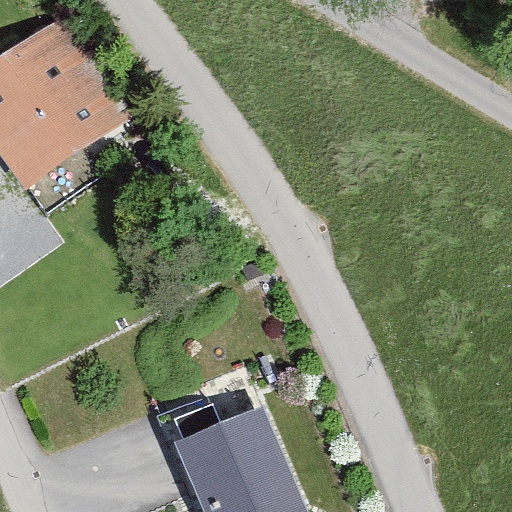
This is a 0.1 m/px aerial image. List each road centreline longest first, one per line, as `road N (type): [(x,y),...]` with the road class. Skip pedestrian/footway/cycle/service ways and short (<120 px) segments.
road 1 (residential): [(403,511),(263,208),(135,0)]
road 2 (unclassified): [(331,0),(511,108)]
